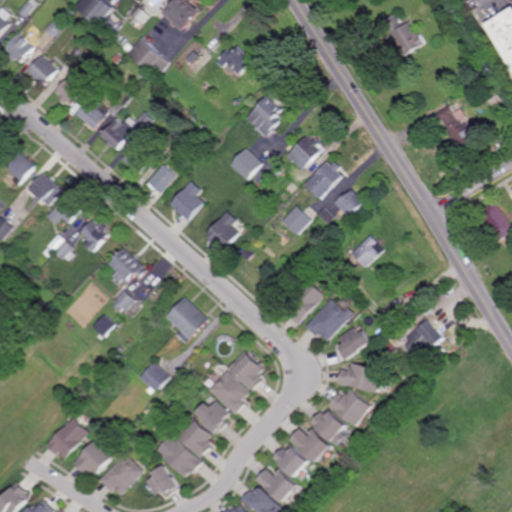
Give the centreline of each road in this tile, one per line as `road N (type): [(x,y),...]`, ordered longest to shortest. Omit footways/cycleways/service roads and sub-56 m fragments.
road 1 (residential): [(0,89),(236,297),(302,370),(292,401),(223,490),(190,511),(32,463)]
road 2 (secondary): [(296,0),(511,343)]
